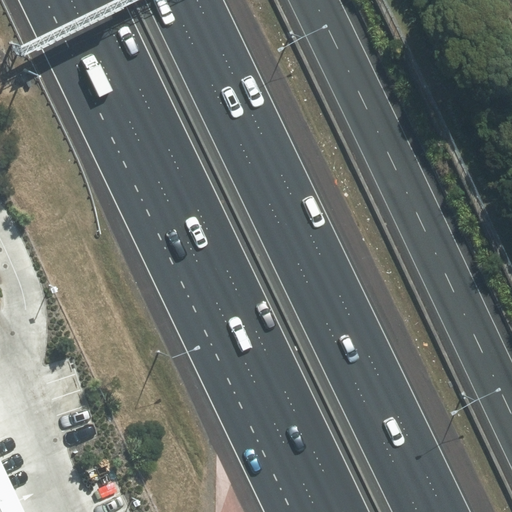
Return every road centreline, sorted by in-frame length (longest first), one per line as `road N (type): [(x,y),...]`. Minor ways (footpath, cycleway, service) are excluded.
road 1 (motorway): [(171,0),(417,511)]
road 2 (motorway): [(342,511),(97,0)]
